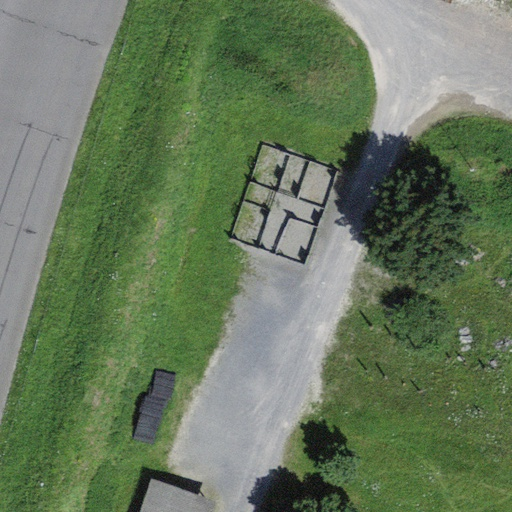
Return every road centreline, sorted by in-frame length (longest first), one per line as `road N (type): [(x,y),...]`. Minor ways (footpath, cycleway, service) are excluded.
road 1 (unknown): [(393,0),(441,26),(301,321),(243,511)]
road 2 (unclassified): [(52,0),(0,161)]
